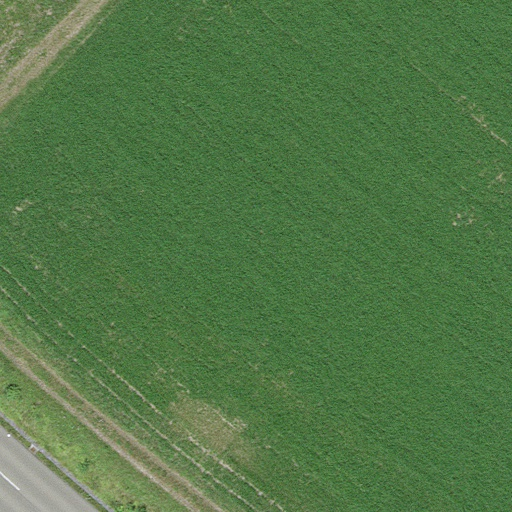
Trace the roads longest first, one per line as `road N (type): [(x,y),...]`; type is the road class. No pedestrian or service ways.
road 1 (track): [(0,338),(90,425),(210,511)]
road 2 (track): [(108,0),(0,105)]
